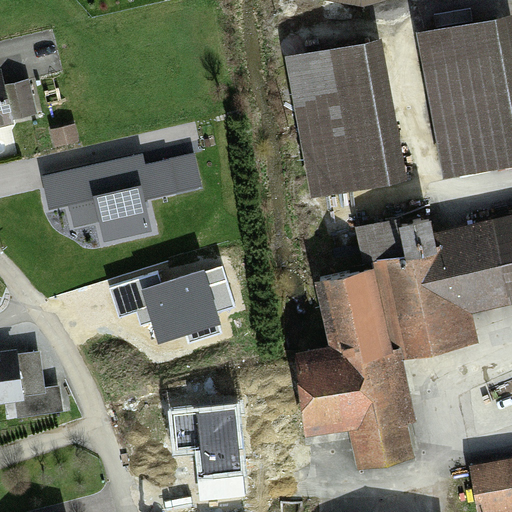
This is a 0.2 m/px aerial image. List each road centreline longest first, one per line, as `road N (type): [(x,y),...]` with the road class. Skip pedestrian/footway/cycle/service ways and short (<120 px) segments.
road 1 (track): [(169,511),(248,491),(424,476),(511,442)]
road 2 (residential): [(125,511),(72,361),(0,263)]
road 3 (track): [(511,194),(422,212),(393,31)]
